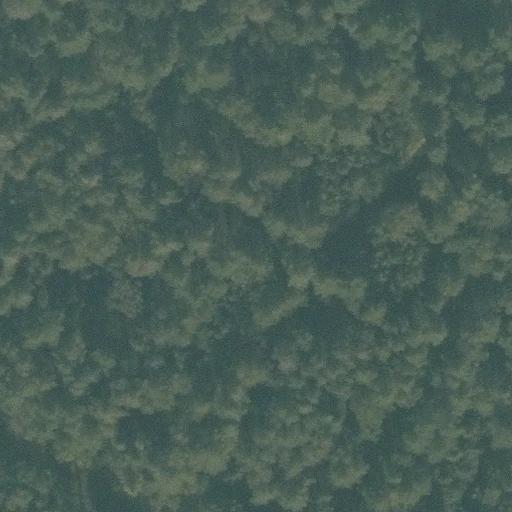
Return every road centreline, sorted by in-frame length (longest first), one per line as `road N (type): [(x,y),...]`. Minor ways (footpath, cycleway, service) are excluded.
road 1 (track): [(511,82),(334,234),(271,335),(188,511)]
road 2 (track): [(178,511),(0,413)]
